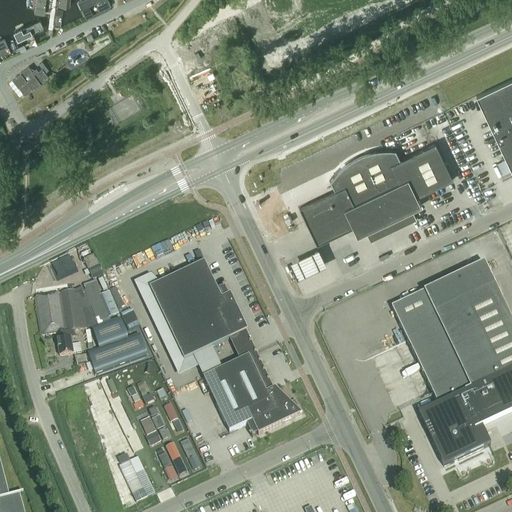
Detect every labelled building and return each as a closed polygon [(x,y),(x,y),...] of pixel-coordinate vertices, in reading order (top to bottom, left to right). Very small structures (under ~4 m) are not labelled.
[(36,0),(35,15),(45,16),(47,0),(36,0)] [(59,0),(58,10),(69,11),(70,0),(59,0)] [(85,0),(78,3),(82,11),(106,0),(85,0)] [(41,21),(14,33),(19,43),(45,30),(41,21)] [(3,40),(0,41),(0,54),(9,51),(3,40)] [(42,68),(35,73),(29,66),(12,78),(25,95),(49,76),(45,72),(49,69),(42,61),(39,64),(42,68)] [(511,79),(476,96),(511,171),(511,79)] [(335,191),(300,208),(317,244),(353,227),(357,236),(366,232),(371,241),(417,219),(412,210),(421,206),(417,197),(453,179),(436,143),(400,160),(396,150),(390,150),(385,150),(379,150),(374,151),(369,152),(364,154),(359,156),(354,159),(349,162),(345,165),(341,169),(337,172),(333,177),(330,181),(335,191)] [(511,175),(511,171),(506,159),(497,163),(505,179),(511,175)] [(317,251),(287,266),(295,282),(325,267),(317,251)] [(89,271),(100,266),(95,256),(84,261),(89,271)] [(204,264),(150,290),(184,362),(248,332),(230,296),(222,300),(204,264)] [(484,264),(391,308),(438,407),(419,416),(444,468),(490,446),(482,429),(511,414),(511,322),(495,287),(484,264)] [(75,338),(74,331),(87,329),(97,325),(94,314),(90,303),(89,301),(86,292),(84,292),(83,288),(74,291),(44,297),(37,298),(36,298),(35,298),(41,336),(56,334),(57,341),(59,357),(73,355),(71,339),(75,338)] [(110,292),(119,310),(125,307),(116,289),(110,292)] [(123,319),(127,327),(137,322),(133,314),(123,319)] [(100,350),(88,354),(95,375),(147,356),(140,336),(128,340),(121,319),(92,329),(100,350)] [(81,354),(80,346),(73,347),(74,355),(81,354)] [(75,357),(76,364),(85,363),(85,360),(87,360),(86,356),(75,357)] [(258,437),(302,416),(275,390),(266,394),(249,358),(240,362),(221,371),(203,379),(229,434),(252,423),(258,437)] [(0,511),(24,511),(20,496),(21,495),(22,495),(22,494),(21,494),(9,497),(0,459),(0,511)] [(130,463),(119,468),(132,495),(143,490),(130,463)] [(143,490),(132,495),(136,504),(155,495),(151,486),(143,490)]
